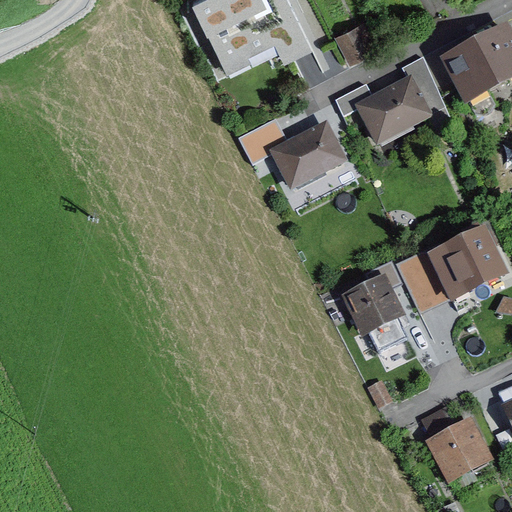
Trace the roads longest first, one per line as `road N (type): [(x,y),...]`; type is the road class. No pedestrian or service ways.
road 1 (residential): [(509,0),(335,92)]
road 2 (residential): [(511,368),(389,425)]
